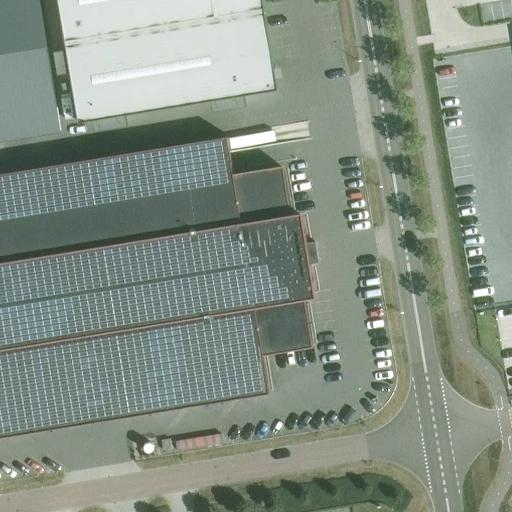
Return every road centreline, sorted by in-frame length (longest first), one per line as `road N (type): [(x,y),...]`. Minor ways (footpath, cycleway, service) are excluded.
road 1 (unknown): [(101,490),(101,462),(116,441),(335,400),(353,388),(295,0)]
road 2 (unclassified): [(435,433),(0,507)]
road 3 (tertiary): [(435,433),(366,0)]
